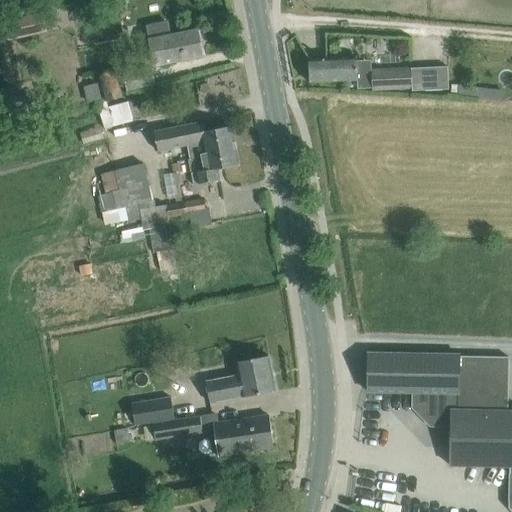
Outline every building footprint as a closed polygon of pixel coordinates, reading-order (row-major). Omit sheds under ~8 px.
[(105,0),(96,2),(100,18),(109,17),(105,0)] [(0,21),(0,34),(17,31),(15,18),(0,21)] [(146,27),(149,40),(154,66),(203,56),(198,30),(171,35),(170,36),(168,23),(146,27)] [(310,83),(357,81),(356,57),(309,59),(310,83)] [(412,68),(372,70),(372,87),(373,90),(413,88),(413,91),(449,89),(448,65),(412,67),(412,68)] [(124,74),(128,89),(155,84),(152,68),(124,74)] [(100,76),(108,102),(122,97),(114,72),(100,76)] [(127,98),(97,106),(103,129),(133,121),(127,98)] [(188,145),(190,154),(236,145),(232,126),(205,131),(203,122),(155,131),(158,151),(188,145)] [(236,145),(190,154),(191,159),(188,159),(191,173),(192,173),(194,185),(220,180),(218,169),(240,165),(236,145)] [(118,209),(139,204),(144,230),(148,229),(153,253),(170,250),(165,225),(170,224),(169,217),(205,210),(202,197),(182,201),(177,175),(180,174),(178,163),(172,164),(173,173),(164,174),(169,199),(175,198),(176,203),(167,205),(167,204),(156,206),(155,200),(153,200),(144,164),(101,174),(106,193),(98,195),(104,218),(119,214),(118,209)] [(89,274),(91,284),(103,282),(101,272),(89,274)] [(511,410),(508,411),(509,357),(459,356),(459,355),(369,353),(368,391),(413,392),(413,405),(433,426),(451,426),(450,466),(510,467),(509,508),(511,510),(511,410)] [(207,382),(211,403),(243,397),(244,397),(276,391),(269,356),(237,362),(239,375),(207,382)] [(171,396),(132,402),(135,425),(153,422),(175,419),(171,396)] [(175,419),(153,422),(156,440),(203,433),(202,428),(200,416),(175,419)] [(213,424),(218,456),(274,447),(270,416),(213,424)]
